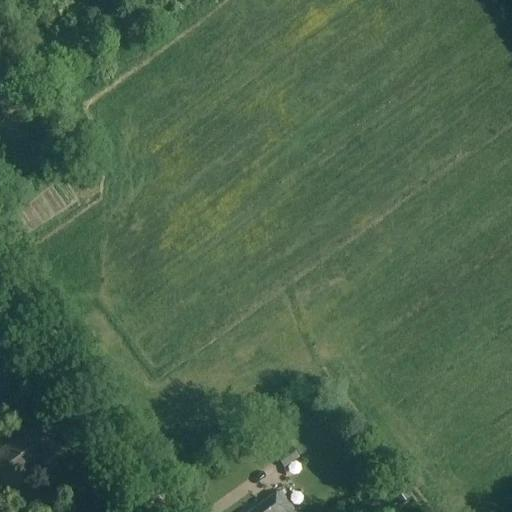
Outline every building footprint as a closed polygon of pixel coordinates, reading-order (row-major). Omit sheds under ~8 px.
[(1,61),(0,62),(0,82),(11,74),(1,61)] [(33,429),(0,452),(0,477),(3,482),(11,493),(29,480),(22,469),(48,450),(33,429)] [(284,470),(298,459),(290,449),(276,459),(284,470)] [(393,496),(400,506),(408,501),(400,491),(393,496)] [(293,511),(280,493),(253,511),(293,511)]
